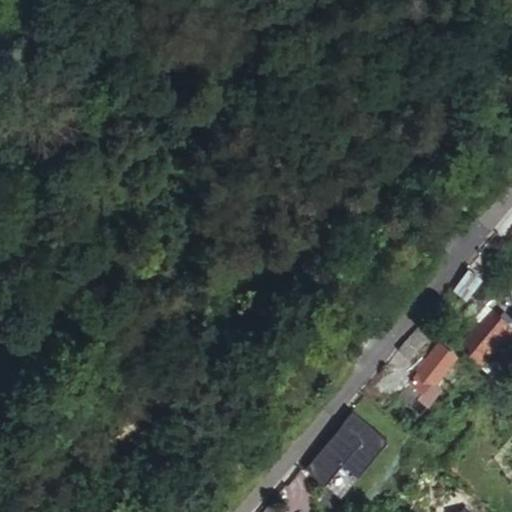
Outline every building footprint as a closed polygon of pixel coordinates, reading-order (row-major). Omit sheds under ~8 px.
[(511,215),(496,234),(508,244),(511,239),(511,215)] [(470,270),(454,289),(466,299),(481,280),(470,270)] [(471,311),(484,323),(495,311),(482,299),(471,311)] [(474,350),(469,355),(498,379),(507,369),(496,359),(491,364),(487,361),(505,342),(511,349),(511,348),(511,327),(495,311),(484,323),(465,342),(474,350)] [(426,320),(399,347),(410,358),(436,330),(426,320)] [(445,346),(400,397),(420,414),(427,407),(419,399),(434,383),(437,386),(460,360),(445,346)] [(351,411),(358,417),(348,429),(342,423),(304,468),(338,497),(386,440),(352,410),(351,411)]
